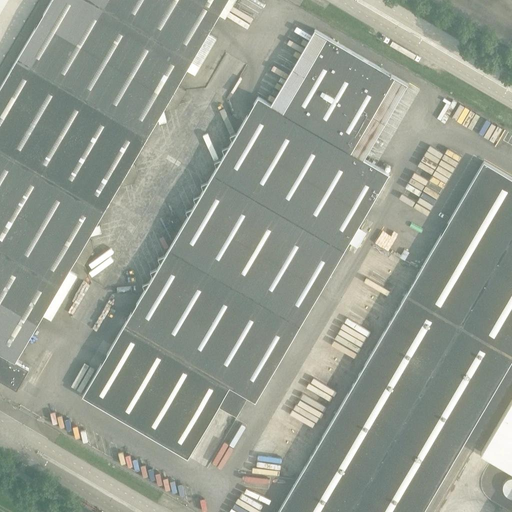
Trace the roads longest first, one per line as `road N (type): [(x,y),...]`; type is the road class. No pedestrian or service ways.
road 1 (unclassified): [(338,0),(511,101)]
road 2 (unclassified): [(159,511),(0,418)]
road 3 (unclassified): [(511,88),(358,0)]
road 4 (unclassified): [(0,441),(120,511)]
